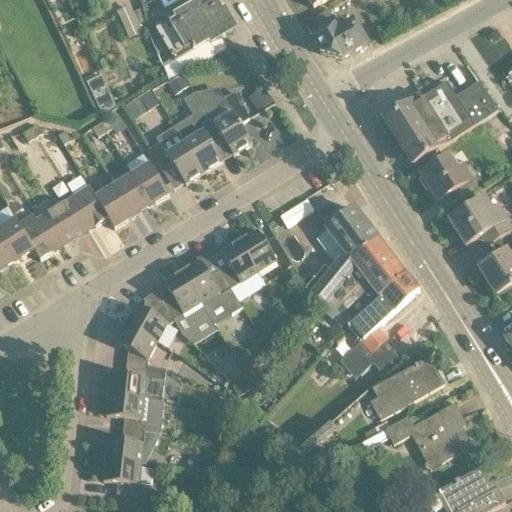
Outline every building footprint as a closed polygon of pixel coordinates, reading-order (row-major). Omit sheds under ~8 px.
[(212,0),(209,0),(154,32),(149,35),(159,58),(167,54),(168,54),(225,20),(212,0)] [(306,0),(313,11),(331,0),(306,0)] [(132,8),(119,14),(131,42),(145,36),(132,8)] [(329,16),(305,29),(314,42),(321,57),(342,62),(367,48),(353,23),(339,31),(336,25),(335,25),(329,16)] [(225,20),(168,54),(174,64),(165,69),(171,84),(227,51),(221,39),(232,32),(225,20)] [(0,86),(0,120),(19,112),(6,84),(0,86)] [(414,169),(475,130),(497,116),(478,86),(456,101),(446,86),(386,125),(414,169)] [(266,90),(245,106),(255,119),(276,103),(266,90)] [(128,108),(137,121),(161,106),(152,93),(128,108)] [(224,104),(201,109),(213,129),(221,140),(220,141),(232,160),(252,148),(240,128),(250,122),(235,98),(225,104),(224,104)] [(193,119),(174,130),(203,178),(222,166),(210,147),(220,141),(221,140),(213,129),(201,109),(195,99),(184,105),(193,119)] [(106,124),(99,128),(105,138),(112,133),(106,124)] [(111,147),(105,138),(99,128),(86,136),(98,155),(111,147)] [(29,133),(34,143),(42,138),(36,129),(29,133)] [(155,142),(158,147),(148,153),(162,176),(172,170),(185,190),(203,178),(174,130),(155,142)] [(34,143),(29,133),(21,138),(27,147),(34,143)] [(57,140),(63,150),(70,145),(64,136),(57,140)] [(457,174),(449,161),(421,179),(437,205),(458,191),(465,201),(484,189),(469,166),(457,174)] [(130,180),(150,211),(168,200),(148,168),(130,180)] [(150,211),(130,180),(113,190),(132,222),(150,211)] [(113,190),(95,201),(115,233),(132,222),(113,190)] [(115,233),(95,201),(88,191),(71,202),(91,233),(107,224),(113,234),(115,233)] [(54,213),(74,244),(91,233),(71,202),(69,203),(62,193),(49,201),(55,212),(54,213)] [(465,252),(479,243),(486,239),(491,247),(511,234),(511,230),(498,209),(493,212),(485,199),(446,224),(465,252)] [(282,214),(286,226),(315,215),(311,203),(282,214)] [(309,298),(324,311),(357,272),(351,265),(378,244),(368,230),(366,226),(365,227),(353,211),(327,232),(327,233),(321,238),(320,242),(338,263),(309,298)] [(37,223),(56,255),(74,244),(54,213),(37,223)] [(33,217),(17,227),(14,223),(13,224),(32,256),(33,255),(39,266),(56,255),(37,223),(33,217)] [(0,242),(15,266),(32,256),(13,224),(0,231),(0,242)] [(257,235),(239,246),(257,276),(275,265),(282,275),(292,269),(274,241),(264,247),(257,235)] [(0,275),(15,266),(0,242),(0,275)] [(324,311),(325,312),(332,303),(343,313),(352,326),(367,311),(378,300),(404,279),(405,279),(403,276),(405,274),(403,271),(401,273),(396,267),(398,265),(392,257),(390,259),(378,244),(351,265),(357,272),(324,311)] [(230,294),(230,293),(257,276),(239,246),(221,257),(228,269),(218,275),(230,294)] [(496,299),(511,289),(511,264),(506,255),(479,272),(496,299)] [(242,312),(230,293),(230,294),(218,275),(209,281),(199,266),(181,277),(200,308),(208,321),(209,323),(210,322),(214,329),(215,329),(208,318),(224,308),(231,319),(242,312)] [(208,321),(200,308),(181,277),(163,288),(170,300),(161,306),(162,308),(162,307),(172,325),(173,324),(174,326),(182,340),(189,345),(197,340),(193,333),(209,323),(208,321)] [(419,295),(404,279),(378,300),(367,311),(352,326),(353,327),(349,330),(363,345),(340,367),(356,384),(373,368),(385,381),(405,363),(377,333),(419,295)] [(125,329),(156,346),(167,328),(169,329),(174,326),(173,324),(172,325),(162,307),(162,308),(148,317),(135,310),(125,329)] [(147,364),(156,346),(125,329),(115,348),(127,355),(125,369),(147,372),(148,365),(147,364)] [(506,352),(511,360),(511,335),(503,342),(509,350),(506,352)] [(429,362),(392,382),(397,391),(370,406),(380,425),(444,390),(429,362)] [(109,379),(107,400),(143,404),(161,406),(164,373),(147,372),(125,369),(124,381),(109,379)] [(232,392),(238,402),(254,392),(248,382),(232,392)] [(161,406),(143,404),(107,400),(105,421),(123,423),(122,435),(144,437),(160,438),(163,406),(161,406)] [(244,406),(236,416),(258,431),(264,423),(244,406)] [(430,447),(441,468),(472,451),(458,424),(462,422),(455,408),(413,431),(408,421),(385,433),(394,449),(412,439),(419,453),(430,447)] [(279,434),(264,423),(258,431),(274,442),(279,434)] [(336,434),(329,427),(293,457),(300,465),(336,434)] [(104,465),(140,469),(144,437),(122,435),(121,446),(106,444),(104,465)] [(140,469),(104,465),(102,487),(116,488),(115,500),(137,502),(140,469)] [(480,472),(436,496),(428,501),(425,506),(427,511),(439,511),(443,510),(444,511),(496,511),(505,507),(497,492),(493,495),(480,472)]
